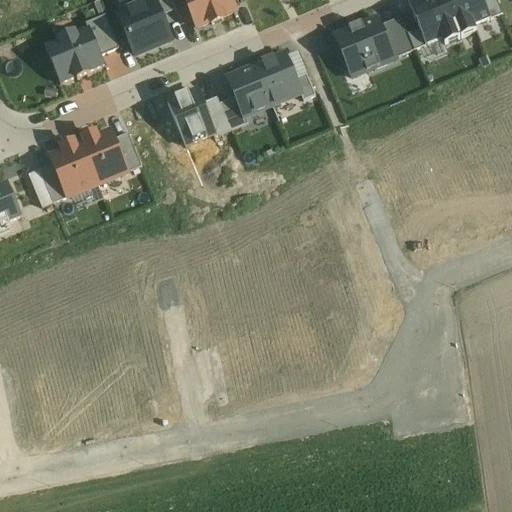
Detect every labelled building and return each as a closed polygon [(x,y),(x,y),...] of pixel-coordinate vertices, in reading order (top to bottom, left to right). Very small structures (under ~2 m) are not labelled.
[(182,0),(196,33),(238,16),(231,0),(182,0)] [(426,49),(458,36),(442,0),(424,0),(408,6),(426,49)] [(442,0),(458,36),(490,23),(480,0),(442,0)] [(116,18),(134,60),(172,45),(154,2),(116,18)] [(334,38),(352,83),(396,66),(378,20),(334,38)] [(45,49),(61,87),(104,69),(88,31),(45,49)] [(255,69),(271,109),(300,97),(284,58),(255,69)] [(242,121),(271,109),(255,69),(226,81),(242,121)] [(185,148),(215,136),(198,94),(168,106),(185,148)] [(86,145),(80,147),(98,189),(127,177),(113,144),(110,135),(96,141),(95,137),(84,141),(86,145)] [(128,137),(113,144),(127,177),(142,171),(128,137)] [(68,201),(98,189),(80,147),(75,150),(73,146),(63,150),(64,154),(51,160),(54,168),(68,201)] [(68,201),(54,168),(39,174),(53,207),(68,201)] [(0,237),(12,232),(9,226),(22,220),(8,186),(0,189),(0,237)]
